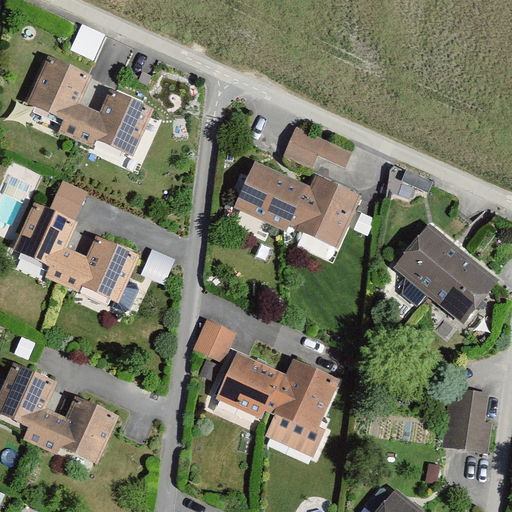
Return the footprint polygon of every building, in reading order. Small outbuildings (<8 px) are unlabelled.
[(106,43),(81,31),(69,58),(94,70),(106,43)] [(131,164),(152,119),(109,100),(98,125),(78,116),(92,86),(47,65),(26,112),(63,129),(57,141),(91,157),(95,147),(131,164)] [(350,155),(299,131),(286,158),(311,171),(317,159),(342,171),(350,155)] [(396,167),(388,185),(423,201),(431,182),(396,167)] [(311,197),(253,172),(234,215),(338,260),(361,206),(316,186),(311,197)] [(61,189),(50,214),(73,224),(84,199),(61,189)] [(79,231),(33,210),(11,259),(52,277),(47,287),(77,301),(80,294),(117,310),(137,266),(94,246),(87,262),(69,254),(79,231)] [(496,290),(428,234),(395,274),(463,330),(496,290)] [(175,268),(151,257),(140,283),(164,294),(175,268)] [(237,342),(206,327),(192,355),(222,370),(237,342)] [(285,382),(236,360),(215,406),(259,425),(263,417),(273,421),(263,443),(314,465),(326,438),(319,435),(340,388),(291,367),(285,382)] [(96,471),(117,423),(75,404),(66,425),(45,416),(56,392),(15,373),(0,405),(0,425),(26,437),(22,447),(57,463),(61,455),(96,471)] [(443,453),(488,460),(492,430),(484,429),(488,399),(452,394),(443,453)] [(414,511),(391,494),(376,511),(414,511)]
